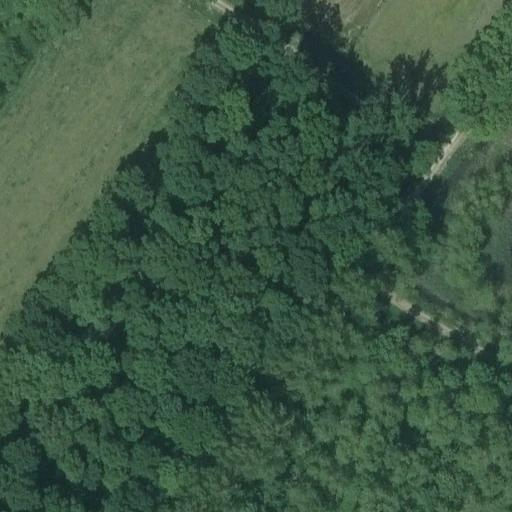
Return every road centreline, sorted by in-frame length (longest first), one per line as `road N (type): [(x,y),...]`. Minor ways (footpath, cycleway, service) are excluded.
road 1 (track): [(358,275),(190,511)]
road 2 (track): [(209,0),(441,163)]
road 3 (track): [(358,275),(511,373)]
road 4 (track): [(441,163),(358,275)]
road 5 (track): [(441,163),(511,61)]
